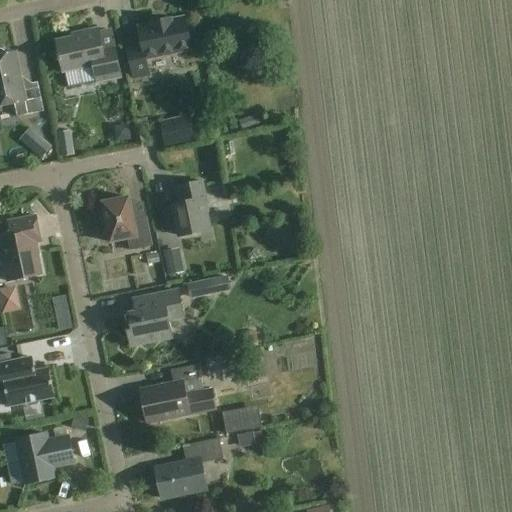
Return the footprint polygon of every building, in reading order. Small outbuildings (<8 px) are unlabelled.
[(171,22),(170,19),(153,22),(154,26),(139,29),(142,47),(128,50),(134,79),(150,76),(146,58),(192,49),(186,19),(171,22)] [(103,51),(99,29),(81,33),(82,36),(56,41),(63,73),(94,66),(97,83),(121,77),(115,48),(103,51)] [(6,52),(2,50),(0,50),(0,106),(15,104),(18,117),(44,112),(38,83),(23,86),(21,77),(20,71),(17,72),(13,54),(15,53),(6,54),(6,52)] [(205,200),(202,182),(179,187),(182,199),(157,204),(163,232),(179,229),(180,236),(210,230),(203,200),(205,200)] [(134,220),(129,197),(103,203),(105,217),(101,218),(105,234),(109,233),(111,243),(128,239),(131,251),(153,246),(147,217),(134,220)] [(42,242),(36,216),(9,222),(11,233),(0,234),(0,244),(8,282),(42,275),(36,244),(42,242)] [(174,274),(187,271),(181,249),(169,253),(174,274)] [(194,299),(218,294),(214,276),(191,282),(194,299)] [(3,291),(6,314),(25,311),(22,288),(3,291)] [(133,301),(136,314),(125,316),(131,345),(172,337),(169,320),(184,317),(179,292),(133,301)] [(71,299),(60,301),(64,326),(75,325),(71,299)] [(35,372),(32,358),(0,364),(0,390),(6,389),(9,407),(25,403),(29,406),(37,404),(39,401),(55,397),(49,369),(35,372)] [(203,378),(200,365),(171,371),(174,383),(164,385),(165,385),(159,387),(141,391),(147,423),(166,419),(166,420),(216,409),(212,390),(204,392),(202,378),(203,378)] [(48,441),(47,434),(16,440),(26,484),(56,478),(54,468),(74,463),(69,437),(48,441)] [(224,457),(220,438),(183,446),(186,462),(157,469),(164,499),(206,490),(200,462),(224,457)]
